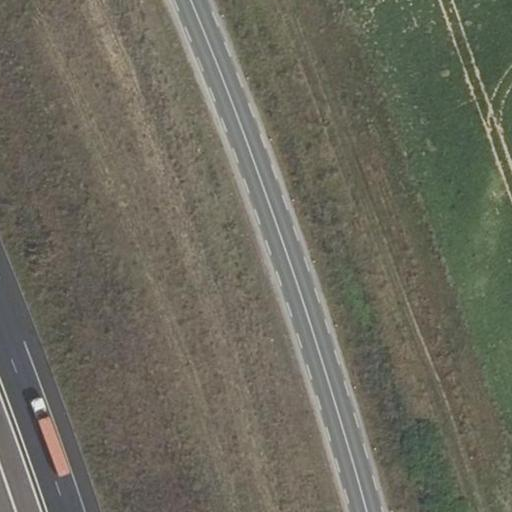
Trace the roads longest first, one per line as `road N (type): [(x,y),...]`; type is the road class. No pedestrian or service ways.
road 1 (secondary): [(368,511),(277,213),(193,0)]
road 2 (trunk): [(74,511),(0,320)]
